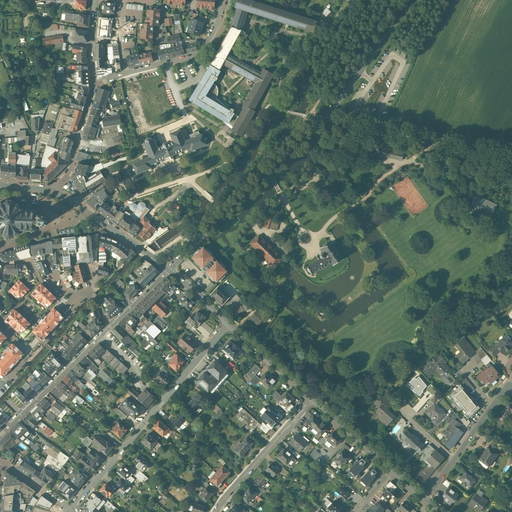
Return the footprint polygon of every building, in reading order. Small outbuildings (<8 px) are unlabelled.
[(87,1),(81,0),(76,0),(75,9),(86,10),(87,1)] [(197,0),(197,7),(200,8),(201,7),(204,7),(204,8),(210,9),(210,8),(213,8),(213,9),(214,9),(215,1),(214,1),(214,0),(197,0)] [(246,0),(237,0),(235,8),(237,8),(247,12),(287,24),(313,32),(317,22),(246,0)] [(115,4),(103,3),(102,13),(114,14),(115,4)] [(325,18),(334,8),(330,4),(321,14),(325,18)] [(247,12),(237,8),(231,27),(241,30),(247,12)] [(160,10),(151,9),(150,11),(148,11),(148,14),(149,15),(149,17),(148,17),(147,22),(149,22),(148,25),(154,25),(154,26),(159,26),(160,13),(159,13),(160,10)] [(73,14),(66,13),(65,14),(65,21),(78,22),(79,15),(73,14)] [(84,15),(81,14),(81,15),(79,15),(78,22),(78,26),(89,28),(90,16),(84,15)] [(111,20),(100,19),(98,36),(109,37),(111,20)] [(199,21),(192,19),(191,23),(192,24),(189,33),(199,36),(203,23),(204,23),(199,21)] [(154,25),(148,25),(144,24),(144,27),(141,27),(141,32),(142,32),(142,34),(141,35),(140,38),(142,39),(142,40),(151,41),(152,38),(154,26),(154,25)] [(231,27),(210,65),(220,70),(228,55),(241,31),(241,30),(231,27)] [(76,30),(75,30),(75,31),(74,41),(87,43),(88,31),(76,30)] [(179,34),(174,35),(175,38),(172,39),(175,48),(177,47),(176,42),(181,41),(180,36),(179,34)] [(63,36),(42,39),(44,46),(57,43),(64,42),(63,36)] [(117,43),(107,44),(109,65),(105,67),(105,68),(105,70),(106,70),(106,69),(110,69),(109,67),(113,66),(113,64),(120,63),(118,52),(113,53),(113,47),(118,47),(117,43)] [(190,44),(184,46),(186,54),(195,52),(195,50),(196,50),(195,43),(190,44)] [(95,44),(94,59),(104,58),(104,44),(101,44),(98,44),(95,44)] [(86,48),(79,47),(74,46),(73,49),(72,52),(76,53),(86,55),(86,48)] [(177,47),(175,48),(176,56),(184,54),(182,46),(177,47)] [(172,49),(167,50),(169,58),(176,56),(175,48),(172,49)] [(159,52),(158,52),(160,60),(169,58),(167,50),(159,52)] [(86,55),(76,53),(78,63),(82,62),(82,64),(87,63),(86,55)] [(147,54),(142,55),(139,56),(140,65),(153,62),(151,53),(147,54)] [(138,56),(131,57),(131,56),(127,57),(128,63),(129,68),(140,65),(139,56),(138,54),(138,56)] [(256,83),(243,106),(245,107),(238,118),(232,129),(232,131),(241,136),(254,112),(253,111),(272,75),(269,73),(263,70),(261,73),(260,75),(251,70),(228,57),(228,56),(229,55),(228,55),(223,64),(244,76),(256,83)] [(47,57),(38,59),(39,66),(49,64),(47,57)] [(104,58),(94,59),(96,69),(105,68),(104,58)] [(113,66),(109,67),(110,69),(111,75),(121,71),(120,63),(113,64),(113,66)] [(207,73),(190,100),(199,106),(199,105),(219,117),(218,118),(224,122),(228,125),(232,129),(238,118),(235,116),(232,113),(234,110),(231,109),(230,111),(215,99),(216,98),(217,96),(217,95),(218,93),(218,92),(218,90),(217,89),(217,87),(216,86),(215,85),(214,85),(213,84),(212,84),(214,80),(216,81),(218,78),(216,77),(220,70),(210,65),(206,73),(207,73)] [(105,68),(96,69),(97,78),(99,79),(103,78),(111,75),(110,69),(106,69),(106,70),(105,70),(105,68)] [(88,72),(82,72),(82,80),(83,84),(90,83),(89,72),(88,72)] [(89,88),(82,87),(81,87),(80,91),(79,94),(87,96),(89,88)] [(117,88),(113,89),(110,90),(109,92),(110,92),(106,104),(106,105),(110,105),(111,105),(111,103),(110,103),(113,94),(115,93),(117,101),(124,98),(121,87),(117,88)] [(109,92),(99,89),(95,101),(106,104),(110,92),(109,92)] [(79,94),(77,93),(75,98),(76,98),(75,100),(85,103),(87,96),(79,94)] [(75,100),(73,100),(73,99),(66,97),(64,102),(66,102),(71,104),(70,107),(83,111),(85,103),(75,100)] [(106,104),(95,101),(90,114),(99,117),(101,118),(105,108),(106,104)] [(63,106),(55,129),(67,131),(68,130),(75,133),(76,129),(77,130),(79,124),(78,124),(79,120),(80,121),(82,112),(71,109),(63,106)] [(90,114),(87,125),(91,127),(95,128),(96,125),(98,121),(99,117),(90,114)] [(0,128),(2,128),(1,124),(13,122),(12,117),(0,119),(0,128)] [(103,121),(102,121),(102,122),(100,121),(98,126),(96,125),(95,128),(97,128),(99,129),(99,128),(116,126),(121,125),(120,118),(103,121)] [(34,119),(31,119),(32,130),(32,131),(39,130),(41,119),(38,119),(34,119)] [(95,128),(91,127),(87,125),(83,138),(93,141),(97,128),(95,128)] [(116,126),(99,128),(99,129),(97,128),(93,141),(95,141),(113,136),(119,135),(116,126)] [(67,132),(52,128),(49,137),(46,148),(49,149),(49,151),(50,151),(51,149),(58,152),(64,137),(65,137),(68,138),(70,133),(67,132)] [(163,146),(158,149),(154,139),(152,140),(151,140),(151,139),(150,138),(149,138),(148,138),(147,139),(146,140),(146,141),(146,142),(146,143),(144,144),(146,151),(145,151),(145,152),(146,155),(148,154),(149,157),(133,164),(137,174),(151,168),(150,165),(165,159),(176,155),(176,154),(191,148),(192,151),(206,145),(200,129),(186,134),(187,138),(184,139),(180,130),(170,135),(173,142),(168,144),(167,144),(167,143),(166,143),(165,143),(164,143),(164,144),(163,144),(163,146)] [(68,138),(65,137),(64,140),(65,140),(61,151),(70,154),(74,141),(68,138)] [(116,149),(108,153),(110,158),(119,156),(116,149)] [(404,152),(388,149),(386,157),(401,160),(404,152)] [(61,151),(60,150),(58,156),(64,159),(68,161),(71,154),(70,154),(61,151)] [(43,172),(42,173),(42,174),(50,182),(67,165),(62,160),(60,158),(58,156),(55,152),(53,154),(50,157),(48,158),(48,159),(52,163),(48,168),(43,172)] [(86,154),(79,152),(76,160),(78,161),(79,161),(84,163),(86,163),(88,154),(86,154)] [(203,157),(207,161),(211,157),(207,153),(203,157)] [(25,156),(16,155),(16,164),(29,166),(30,156),(29,156),(29,154),(26,154),(25,156)] [(103,165),(102,165),(103,168),(108,167),(112,165),(128,159),(127,156),(103,165)] [(83,165),(78,163),(74,173),(82,176),(84,176),(85,176),(86,175),(87,171),(89,166),(83,165)] [(93,166),(89,166),(87,171),(88,174),(86,175),(87,174),(87,175),(91,173),(102,169),(103,168),(102,165),(101,163),(93,166)] [(29,166),(16,164),(16,179),(28,180),(29,169),(29,166)] [(35,169),(31,169),(31,179),(41,180),(41,170),(35,169)] [(100,171),(88,179),(87,175),(87,174),(86,175),(85,176),(84,176),(83,177),(82,176),(86,187),(88,190),(105,179),(100,171)] [(82,176),(76,174),(73,175),(73,177),(76,184),(84,180),(82,176)] [(84,180),(76,184),(80,190),(86,187),(84,180)] [(103,187),(97,191),(96,191),(94,194),(103,202),(105,200),(109,196),(104,188),(103,187)] [(94,194),(92,193),(85,199),(87,201),(86,202),(96,211),(103,202),(94,194)] [(497,205),(476,195),(467,211),(478,216),(482,208),(493,213),(497,205)] [(11,200),(10,199),(6,199),(5,199),(5,201),(3,203),(2,202),(1,203),(2,204),(0,203),(0,202),(0,235),(1,235),(1,236),(0,235),(0,236),(0,237),(2,237),(4,239),(3,240),(4,240),(8,241),(9,240),(9,239),(11,237),(12,238),(12,237),(11,235),(14,236),(14,238),(15,237),(15,236),(17,234),(18,235),(18,234),(17,233),(17,231),(21,231),(21,232),(22,232),(22,231),(27,231),(27,232),(28,232),(28,231),(29,232),(29,233),(30,234),(30,232),(32,232),(33,232),(34,232),(35,229),(35,228),(35,227),(36,227),(36,226),(37,226),(37,228),(40,228),(40,226),(41,226),(41,227),(42,227),(43,226),(43,225),(45,226),(45,224),(43,224),(43,219),(45,219),(45,217),(43,217),(44,217),(43,217),(43,215),(42,215),(41,214),(41,213),(40,213),(38,213),(37,213),(35,210),(34,210),(29,210),(29,209),(28,209),(27,210),(23,210),(23,209),(22,209),(22,210),(18,210),(18,207),(20,207),(19,206),(18,206),(16,204),(16,203),(15,203),(15,204),(13,205),(13,204),(14,204),(14,203),(12,203),(10,201),(11,200)] [(110,202),(105,200),(104,202),(104,203),(111,208),(114,205),(115,203),(112,199),(110,202)] [(135,204),(131,204),(130,207),(130,210),(132,212),(130,215),(129,217),(131,219),(137,210),(142,213),(144,209),(146,207),(145,204),(143,202),(139,203),(137,206),(135,204)] [(104,203),(97,211),(105,217),(111,208),(104,203)] [(111,208),(105,217),(112,222),(119,212),(115,209),(117,208),(114,205),(111,208)] [(142,213),(138,218),(141,220),(144,216),(148,212),(146,211),(144,209),(142,213)] [(119,212),(112,222),(116,225),(118,223),(125,214),(120,210),(119,212)] [(131,219),(129,217),(130,215),(130,214),(129,213),(128,212),(127,212),(126,212),(125,214),(118,223),(122,226),(122,228),(124,229),(125,228),(129,231),(138,218),(142,213),(137,210),(131,219)] [(154,216),(148,211),(148,212),(144,216),(150,222),(154,216)] [(268,219),(264,218),(263,224),(264,225),(263,227),(270,229),(275,214),(270,213),(268,219)] [(141,220),(139,221),(139,223),(144,227),(148,223),(150,222),(144,216),(141,220)] [(129,231),(128,233),(134,238),(141,229),(137,226),(138,224),(139,223),(139,221),(141,220),(138,218),(129,231)] [(155,229),(148,223),(144,227),(138,234),(145,241),(155,229)] [(283,258),(260,235),(251,244),(272,265),(283,258)] [(87,236),(75,237),(76,253),(79,253),(88,252),(87,236)] [(109,238),(106,237),(103,236),(100,236),(100,247),(104,248),(107,249),(110,251),(113,245),(110,244),(112,239),(109,238)] [(75,237),(67,238),(70,254),(76,253),(75,237)] [(63,238),(52,239),(52,240),(54,265),(64,264),(64,263),(63,250),(63,238)] [(118,242),(112,239),(110,244),(113,245),(110,251),(113,252),(116,254),(119,249),(116,247),(118,242)] [(52,240),(41,243),(41,252),(43,257),(43,259),(43,261),(43,262),(44,262),(45,266),(54,265),(52,240)] [(126,247),(121,244),(118,242),(116,247),(119,249),(116,254),(120,257),(122,258),(130,251),(126,247)] [(41,243),(29,246),(30,249),(30,252),(34,262),(43,259),(43,257),(41,252),(41,243)] [(322,258),(307,267),(308,268),(311,273),(312,274),(332,263),(333,265),(343,259),(332,243),(327,245),(323,247),(320,249),(323,254),(321,254),(320,255),(320,257),(322,258)] [(26,244),(14,248),(14,250),(17,260),(30,257),(28,252),(29,250),(26,244)] [(203,247),(200,250),(199,249),(194,253),(194,254),(195,255),(192,258),(195,261),(194,262),(199,268),(200,267),(207,275),(212,281),(213,279),(217,283),(220,279),(221,280),(225,276),(224,275),(228,271),(225,268),(226,267),(223,264),(222,266),(217,260),(216,260),(214,258),(215,258),(209,253),(210,251),(208,249),(206,250),(203,247)] [(122,258),(120,260),(125,265),(136,254),(131,249),(130,251),(122,258)] [(14,250),(0,253),(0,259),(1,261),(5,262),(9,262),(13,261),(17,260),(14,250)] [(88,252),(79,253),(80,261),(82,261),(82,262),(89,262),(88,252)] [(138,267),(151,280),(157,274),(156,273),(156,271),(157,270),(152,265),(145,260),(138,267)] [(43,261),(34,263),(38,271),(45,275),(49,274),(45,266),(44,262),(43,262),(43,261)] [(9,266),(5,266),(3,273),(15,275),(17,274),(17,265),(14,265),(9,266)] [(25,265),(17,265),(17,274),(24,274),(25,277),(30,275),(25,265)] [(54,265),(45,266),(49,274),(55,269),(55,268),(54,265)] [(83,267),(80,266),(75,266),(77,272),(74,273),(75,276),(72,277),(73,280),(76,279),(77,281),(79,281),(80,284),(88,281),(83,267)] [(103,267),(99,266),(98,273),(103,274),(108,276),(110,270),(103,267)] [(151,280),(138,267),(133,272),(132,272),(128,276),(135,283),(137,281),(143,287),(151,280)] [(28,287),(19,278),(9,290),(18,298),(28,287)] [(168,279),(167,281),(165,278),(158,285),(165,292),(166,293),(170,297),(178,288),(168,279)] [(117,289),(123,283),(120,279),(114,285),(117,289)] [(41,281),(30,293),(45,307),(56,295),(41,281)] [(212,282),(206,290),(208,292),(214,284),(212,282)] [(135,283),(131,286),(132,286),(127,291),(127,290),(124,294),(130,300),(141,290),(135,283)] [(147,296),(153,303),(165,292),(158,285),(147,296)] [(229,297),(218,287),(210,295),(211,295),(221,305),(222,306),(229,297)] [(113,301),(108,295),(103,300),(108,306),(113,301)] [(195,303),(185,295),(179,301),(189,310),(195,303)] [(153,303),(147,296),(135,308),(142,314),(153,303)] [(170,310),(160,300),(152,308),(162,318),(170,310)] [(108,306),(116,313),(121,308),(117,304),(114,301),(113,301),(108,306)] [(53,305),(33,327),(43,336),(63,314),(53,305)] [(239,305),(230,314),(235,318),(244,309),(239,305)] [(116,313),(108,306),(104,311),(108,318),(111,318),(116,313)] [(142,314),(135,308),(129,314),(136,321),(140,317),(142,315),(142,314)] [(259,308),(250,318),(258,325),(265,318),(261,314),(263,312),(259,308)] [(30,323),(14,309),(5,319),(20,333),(30,323)] [(98,311),(90,313),(92,318),(93,320),(96,317),(99,320),(100,319),(98,311)] [(194,315),(193,314),(187,321),(193,326),(195,328),(198,325),(202,321),(205,318),(205,316),(203,314),(201,314),(197,311),(194,315)] [(136,321),(129,314),(123,320),(128,324),(135,331),(131,326),(136,321)] [(142,318),(139,321),(144,325),(149,320),(148,321),(144,316),(142,318)] [(93,320),(89,324),(97,332),(103,326),(100,324),(101,322),(99,320),(96,317),(93,320)] [(165,325),(157,318),(152,323),(153,324),(160,331),(165,325)] [(87,326),(82,320),(78,324),(84,329),(87,326)] [(128,324),(123,320),(119,324),(124,329),(128,324)] [(149,320),(144,325),(148,329),(153,324),(152,323),(149,320)] [(97,332),(89,324),(87,326),(84,329),(86,332),(89,335),(89,334),(91,337),(97,332)] [(135,331),(128,324),(124,329),(131,335),(134,333),(135,331)] [(148,329),(145,332),(153,339),(160,331),(153,324),(148,329)] [(117,326),(111,331),(116,336),(120,333),(121,334),(123,332),(117,326)] [(152,340),(142,331),(139,335),(148,343),(152,340)] [(131,351),(123,344),(121,342),(110,332),(105,337),(125,357),(126,357),(141,371),(146,365),(131,351)] [(137,346),(123,332),(121,334),(120,333),(116,336),(120,340),(121,342),(123,344),(131,351),(137,346)] [(75,338),(82,346),(87,341),(80,334),(75,338)] [(189,337),(185,334),(184,335),(180,341),(181,342),(178,345),(186,351),(188,349),(191,352),(194,348),(195,349),(198,345),(194,341),(192,343),(190,341),(191,340),(190,339),(189,337)] [(511,345),(505,337),(499,342),(498,342),(498,341),(497,341),(496,342),(495,343),(495,344),(496,345),(495,345),(500,351),(502,353),(505,351),(506,352),(510,348),(509,347),(511,345)] [(82,346),(75,338),(73,340),(72,339),(69,343),(71,345),(77,351),(82,346)] [(475,352),(463,339),(456,345),(461,351),(459,352),(461,354),(458,357),(463,362),(475,352)] [(144,340),(140,346),(143,349),(148,344),(144,340)] [(179,349),(168,340),(166,342),(168,344),(170,342),(174,345),(173,348),(177,352),(179,349)] [(230,341),(222,350),(223,351),(223,352),(223,353),(224,353),(226,353),(233,360),(235,358),(241,352),(241,351),(237,348),(238,347),(234,344),(230,341)] [(99,344),(93,349),(99,356),(101,354),(105,350),(99,344)] [(77,351),(71,345),(69,346),(67,348),(66,349),(72,356),(77,351)] [(495,345),(489,350),(494,355),(500,351),(495,345)] [(24,355),(14,346),(3,358),(12,368),(24,355)] [(480,347),(475,352),(481,359),(486,355),(480,347)] [(99,356),(93,349),(88,354),(94,361),(98,358),(99,356)] [(106,349),(105,350),(101,354),(103,357),(102,358),(122,375),(124,373),(128,368),(106,349)] [(71,357),(65,350),(61,355),(67,361),(71,357)] [(176,356),(175,354),(172,357),(174,359),(169,365),(176,371),(177,371),(178,370),(178,369),(183,363),(184,363),(185,362),(185,361),(177,355),(176,356)] [(53,355),(44,363),(47,366),(44,370),(51,377),(63,365),(53,355)] [(437,356),(429,363),(431,365),(428,368),(426,366),(422,369),(428,376),(435,370),(441,377),(444,375),(448,372),(449,371),(442,362),(444,361),(439,355),(437,356)] [(92,363),(86,356),(78,363),(85,370),(88,367),(92,363)] [(12,368),(3,358),(0,361),(0,377),(1,379),(12,368)] [(215,360),(207,370),(219,380),(227,371),(215,360)] [(85,370),(78,363),(74,368),(81,375),(83,374),(86,370),(85,370)] [(97,368),(92,363),(88,367),(93,372),(97,368)] [(255,364),(251,369),(252,370),(250,373),(254,376),(255,375),(260,369),(255,364)] [(488,368),(486,369),(484,367),(483,368),(484,370),(483,372),(482,371),(479,374),(476,377),(480,382),(482,381),(484,384),(487,381),(489,384),(498,377),(496,374),(497,373),(492,366),(488,368)] [(112,374),(106,368),(103,371),(110,377),(112,374)] [(79,377),(72,369),(67,375),(73,381),(75,383),(78,379),(79,377)] [(86,370),(83,374),(89,379),(92,376),(86,370)] [(103,371),(102,370),(98,374),(106,381),(110,377),(103,371)] [(423,380),(415,371),(409,376),(413,380),(409,383),(411,385),(410,387),(413,390),(412,391),(417,398),(424,393),(421,389),(424,387),(426,385),(425,384),(423,381),(423,380)] [(41,374),(36,380),(42,386),(49,379),(43,372),(41,374)] [(165,374),(162,372),(156,379),(159,382),(159,384),(161,384),(164,386),(171,379),(165,374)] [(217,384),(205,372),(196,382),(209,393),(217,384)] [(448,372),(444,375),(441,377),(449,386),(455,381),(448,372)] [(133,381),(124,373),(122,375),(131,383),(133,381)] [(275,381),(265,373),(259,379),(269,388),(275,381)] [(34,378),(31,375),(25,381),(26,383),(31,389),(35,393),(42,386),(36,380),(34,378)] [(67,375),(61,380),(69,388),(70,387),(72,385),(71,384),(73,381),(67,375)] [(254,376),(249,381),(252,384),(258,378),(255,375),(254,376)] [(80,381),(78,379),(75,383),(79,388),(81,389),(84,385),(79,381),(80,381)] [(97,385),(90,380),(88,382),(94,388),(97,385)] [(67,389),(60,381),(57,384),(65,391),(67,389)] [(436,391),(428,381),(425,384),(426,385),(424,387),(432,396),(436,391)] [(94,388),(88,382),(85,385),(92,391),(94,388)] [(31,389),(26,383),(22,387),(25,391),(21,395),(27,401),(35,393),(31,389)] [(65,391),(57,384),(55,386),(62,394),(64,392),(65,391)] [(479,395),(475,398),(467,393),(461,385),(455,391),(450,396),(452,398),(451,399),(460,410),(462,408),(466,413),(465,414),(468,419),(478,411),(477,410),(480,408),(479,407),(485,402),(479,395)] [(62,394),(55,386),(50,391),(57,399),(61,395),(62,394)] [(140,396),(129,387),(125,392),(131,396),(136,401),(138,399),(140,396)] [(153,396),(145,389),(145,390),(140,396),(138,399),(147,407),(153,399),(153,400),(155,397),(153,396)] [(21,395),(16,390),(13,394),(23,404),(27,401),(21,395)] [(282,396),(276,391),(271,396),(278,402),(280,399),(282,396)] [(442,398),(436,391),(432,396),(429,399),(434,404),(434,403),(436,405),(442,398)] [(286,392),(285,393),(282,396),(280,399),(284,403),(282,404),(286,408),(294,399),(293,398),(293,397),(292,396),(291,396),(289,394),(289,393),(288,393),(287,393),(286,392)] [(55,399),(48,393),(44,398),(50,404),(52,402),(54,400),(55,399)] [(198,393),(188,404),(190,406),(189,408),(192,411),(193,409),(195,411),(206,400),(198,393)] [(386,399),(382,395),(382,394),(374,403),(379,407),(376,411),(378,413),(379,414),(377,417),(387,426),(394,417),(387,410),(393,404),(387,399),(386,399)] [(50,404),(44,398),(37,404),(43,411),(50,404)] [(60,406),(55,402),(54,400),(52,402),(53,403),(52,405),(54,407),(57,409),(60,406)] [(436,405),(434,403),(434,404),(425,413),(430,417),(431,416),(434,418),(433,419),(432,421),(435,425),(445,414),(436,405)] [(511,406),(508,403),(497,418),(503,422),(510,412),(511,413),(511,406)] [(43,411),(37,404),(29,412),(35,418),(38,419),(41,417),(39,415),(43,411)] [(143,411),(137,405),(130,413),(137,418),(143,411)] [(0,426),(10,418),(0,407),(0,426)] [(57,409),(54,407),(51,411),(57,416),(60,412),(57,409)] [(281,418),(268,407),(259,417),(272,428),(281,418)] [(127,417),(117,408),(115,411),(125,419),(127,417)] [(221,408),(213,417),(218,422),(226,413),(221,408)] [(260,425),(242,409),(237,415),(240,417),(239,419),(240,420),(242,417),(248,423),(244,427),(251,433),(257,426),(258,427),(260,425)] [(457,416),(452,410),(446,417),(451,419),(451,418),(454,420),(457,416)] [(29,412),(21,420),(28,426),(31,429),(36,423),(36,422),(33,420),(35,418),(29,412)] [(187,421),(179,414),(172,422),(180,429),(180,428),(179,428),(183,423),(184,424),(187,421)] [(313,415),(305,424),(309,427),(310,427),(311,426),(313,428),(316,430),(322,423),(313,415)] [(470,422),(465,416),(460,420),(465,426),(470,422)] [(38,419),(35,418),(33,420),(36,422),(36,423),(40,426),(39,427),(43,430),(46,426),(38,419)] [(451,422),(448,427),(444,434),(447,436),(442,442),(446,444),(451,448),(462,432),(458,430),(458,429),(457,428),(460,424),(454,420),(451,418),(451,419),(450,421),(451,422)] [(169,429),(159,420),(153,428),(163,436),(169,429)] [(27,429),(19,422),(14,427),(22,435),(26,437),(28,439),(29,440),(33,435),(27,429)] [(125,428),(119,422),(112,431),(120,438),(126,432),(127,431),(127,430),(126,429),(125,428)] [(263,423),(262,422),(260,425),(258,427),(266,434),(270,429),(263,423)] [(325,424),(323,422),(322,423),(316,430),(318,433),(317,435),(322,439),(325,436),(323,434),(327,430),(323,426),(325,424)] [(53,431),(46,426),(43,430),(50,435),(53,431)] [(22,435),(14,427),(10,431),(18,438),(22,441),(26,437),(22,435)] [(169,429),(163,436),(167,439),(172,432),(169,429)] [(411,434),(411,435),(407,431),(404,434),(403,433),(401,435),(401,438),(404,441),(404,440),(408,443),(407,445),(410,447),(411,447),(418,440),(417,439),(412,434),(411,434)] [(16,439),(9,432),(4,437),(13,446),(15,444),(13,442),(16,439)] [(341,440),(332,432),(330,435),(328,438),(336,445),(341,440)] [(319,442),(318,443),(322,447),(327,441),(326,440),(328,438),(330,435),(327,433),(325,436),(322,439),(319,442)] [(151,437),(148,434),(141,441),(144,444),(144,446),(146,447),(147,447),(150,449),(152,447),(157,442),(151,437)] [(302,438),(297,434),(289,443),(299,452),(307,443),(302,438)] [(98,435),(93,441),(92,442),(100,449),(106,442),(98,435)] [(93,441),(87,436),(84,440),(90,445),(92,442),(93,441)] [(13,446),(4,437),(0,440),(0,447),(6,454),(13,446)] [(246,437),(241,444),(239,442),(235,446),(237,448),(234,451),(240,457),(244,453),(247,450),(246,450),(253,443),(246,437)] [(336,445),(328,438),(326,440),(327,441),(334,447),(336,445)] [(38,446),(39,444),(35,441),(31,448),(37,452),(40,447),(38,446)] [(100,449),(100,450),(106,455),(113,447),(110,444),(107,441),(106,442),(100,449)] [(499,445),(493,441),(490,445),(495,449),(499,445)] [(157,442),(152,447),(156,451),(157,450),(158,450),(159,449),(158,449),(161,445),(157,442)] [(424,446),(419,442),(414,448),(415,449),(416,449),(419,451),(424,446)] [(338,451),(337,452),(339,454),(342,451),(345,454),(350,449),(344,444),(338,451)] [(495,449),(490,445),(488,448),(496,455),(499,452),(495,449)] [(431,450),(427,446),(422,452),(424,454),(421,458),(425,462),(428,459),(431,462),(436,467),(443,459),(434,451),(432,449),(431,450)] [(488,448),(487,448),(479,459),(480,459),(489,465),(489,466),(497,455),(496,455),(488,448)] [(77,449),(71,456),(77,460),(82,453),(77,449)] [(286,451),(283,449),(277,457),(286,465),(288,463),(293,457),(291,456),(291,455),(286,451)] [(44,459),(32,450),(24,461),(36,469),(36,470),(44,459)] [(96,455),(91,450),(87,455),(89,456),(93,459),(96,455)] [(69,458),(60,451),(56,456),(65,462),(69,458)] [(339,454),(334,460),(341,467),(349,458),(345,454),(342,451),(339,454)] [(93,459),(91,461),(97,466),(103,459),(97,454),(96,455),(93,459)] [(87,458),(84,455),(78,463),(85,468),(91,461),(87,458)] [(147,461),(139,455),(134,461),(138,464),(136,466),(140,469),(147,461)] [(226,463),(220,457),(217,460),(223,465),(226,463)] [(36,470),(35,470),(41,475),(44,471),(40,469),(41,468),(46,472),(47,471),(50,474),(51,472),(55,467),(52,464),(44,459),(36,470)] [(240,463),(236,459),(231,464),(236,468),(240,463)] [(357,459),(347,470),(356,477),(365,467),(363,465),(365,462),(361,459),(359,461),(357,459)] [(489,465),(480,459),(478,462),(486,469),(489,465)] [(24,461),(22,460),(16,468),(30,478),(35,470),(36,469),(24,461)] [(68,460),(58,472),(60,474),(69,464),(71,462),(68,460)] [(85,468),(84,468),(91,474),(97,466),(91,461),(85,468)] [(431,462),(423,472),(421,471),(418,474),(424,480),(436,467),(431,462)] [(81,474),(69,464),(62,472),(74,482),(81,474)] [(275,467),(271,464),(265,470),(273,477),(279,470),(278,470),(280,469),(276,466),(275,467)] [(133,474),(123,465),(120,469),(119,468),(117,470),(118,471),(117,472),(125,479),(128,475),(130,477),(131,476),(133,474)] [(507,465),(502,472),(506,475),(511,468),(507,465)] [(231,473),(222,466),(216,473),(223,479),(226,476),(227,477),(231,473)] [(55,467),(51,472),(55,475),(59,470),(55,467)] [(289,473),(283,467),(280,470),(286,476),(289,473)] [(50,474),(47,471),(46,472),(41,468),(40,469),(44,471),(41,475),(45,477),(47,478),(46,480),(49,482),(55,475),(51,472),(50,474)] [(368,469),(359,480),(367,487),(376,477),(374,475),(376,473),(376,472),(373,469),(372,469),(370,471),(368,469)] [(35,470),(30,478),(41,486),(45,480),(43,479),(45,477),(41,475),(35,470)] [(22,482),(6,471),(3,473),(3,486),(13,485),(20,484),(22,482)] [(472,477),(465,471),(459,479),(462,482),(461,483),(465,487),(466,485),(470,488),(476,480),(472,477)] [(223,479),(216,473),(210,480),(218,487),(221,484),(220,483),(223,479)] [(475,473),(472,477),(476,480),(477,480),(480,482),(482,479),(475,473)] [(74,482),(73,483),(73,484),(78,488),(79,488),(86,479),(83,476),(81,474),(74,482)] [(262,474),(255,482),(261,487),(264,484),(268,479),(262,474)] [(209,481),(203,475),(201,478),(204,481),(207,483),(209,481)] [(124,481),(121,479),(116,484),(120,487),(124,491),(125,491),(129,485),(124,481)] [(63,481),(57,488),(63,493),(68,486),(63,481)] [(25,494),(29,487),(22,482),(20,484),(13,485),(13,488),(18,488),(25,494)] [(388,487),(393,492),(397,487),(390,482),(387,486),(388,487)] [(113,490),(106,484),(99,491),(107,497),(113,490)] [(13,485),(3,486),(3,495),(13,494),(13,488),(13,485)] [(76,491),(69,485),(68,486),(63,493),(62,494),(68,499),(71,496),(71,497),(74,494),(73,494),(76,491)] [(351,493),(342,486),(338,492),(346,499),(351,493)] [(29,487),(25,494),(31,498),(35,492),(29,487)] [(388,487),(382,495),(388,500),(388,501),(391,497),(392,497),(395,493),(393,492),(388,487)] [(206,488),(199,496),(206,502),(213,493),(206,488)] [(249,488),(241,498),(248,504),(252,498),(256,494),(249,488)] [(359,493),(352,488),(350,491),(356,496),(359,493)] [(449,489),(443,497),(452,504),(458,496),(449,489)] [(165,503),(169,498),(160,490),(156,495),(165,503)] [(35,492),(31,498),(36,502),(37,503),(42,496),(35,492)] [(13,494),(3,495),(1,511),(11,511),(12,511),(13,502),(14,494),(13,494)] [(102,500),(94,494),(91,498),(86,504),(87,505),(84,509),(87,511),(91,511),(95,508),(98,505),(102,500)] [(479,511),(487,501),(476,494),(469,503),(474,507),(473,508),(478,511),(479,511)] [(199,499),(193,495),(189,499),(195,504),(199,499)] [(388,500),(382,495),(379,498),(385,503),(388,500)] [(53,504),(42,496),(37,503),(39,504),(45,509),(47,506),(50,508),(53,504)] [(102,500),(98,505),(100,507),(103,504),(107,500),(104,497),(102,500)] [(111,503),(107,500),(103,504),(109,509),(113,505),(111,503)] [(342,511),(345,509),(335,501),(328,508),(333,511),(342,511)] [(408,511),(411,508),(404,502),(398,508),(402,511),(408,511)] [(197,504),(194,503),(192,511),(193,511),(202,511),(205,507),(200,505),(197,504)] [(320,509),(314,503),(312,505),(311,506),(316,510),(318,511),(320,509)] [(377,503),(369,511),(381,511),(384,509),(377,503)]
